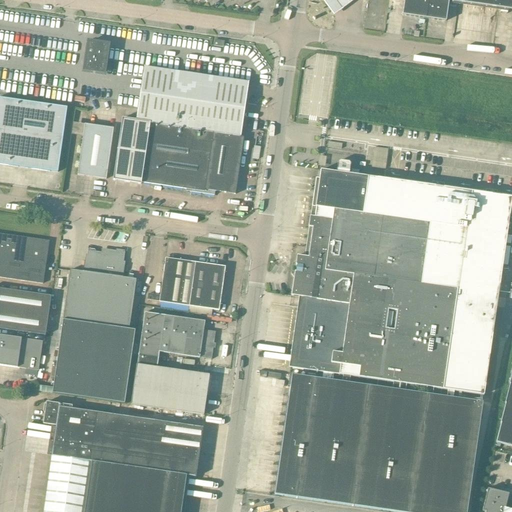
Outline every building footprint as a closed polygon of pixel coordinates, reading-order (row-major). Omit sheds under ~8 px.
[(355,0),(321,0),(334,16),(355,0)] [(511,0),(404,0),(402,15),(446,22),(448,2),(511,10),(511,0)] [(84,70),(104,73),(108,45),(88,43),(84,70)] [(136,121),(150,123),(240,137),(248,83),(144,68),(136,121)] [(0,164),(57,173),(66,108),(0,99),(0,164)] [(141,185),(141,183),(150,123),(136,121),(122,119),(113,181),(141,185)] [(150,123),(141,183),(190,190),(190,192),(214,196),(215,192),(235,195),(244,138),(240,137),(150,123)] [(106,180),(113,129),(84,125),(77,176),(106,180)] [(385,166),(386,148),(372,148),(372,166),(385,166)] [(296,257),(291,296),(302,298),(300,312),(292,369),(323,373),(333,375),(343,376),(350,377),(393,383),(406,385),(426,388),(433,389),(443,390),(448,391),(453,392),(483,396),(506,237),(511,237),(511,213),(509,213),(511,198),(368,178),(349,175),(350,164),(348,162),(340,161),(338,163),(336,173),(320,171),(315,208),(313,218),(309,217),(308,228),(312,228),(308,258),(296,257)] [(0,278),(42,284),(48,242),(0,234),(0,278)] [(69,271),(63,312),(51,394),(123,404),(134,331),(128,330),(135,280),(120,278),(120,273),(121,273),(124,253),(109,251),(109,254),(87,251),(85,266),(86,266),(85,273),(69,271)] [(165,259),(165,260),(160,296),(159,302),(188,307),(218,311),(225,267),(195,263),(165,259)] [(50,297),(0,289),(0,329),(44,337),(50,297)] [(138,356),(158,359),(159,352),(211,360),(215,332),(203,331),(204,322),(144,313),(138,356)] [(38,371),(42,342),(0,335),(0,365),(25,369),(37,371),(38,371)] [(156,368),(158,359),(138,356),(136,365),(130,405),(134,405),(163,410),(203,415),(209,376),(156,368)] [(291,375),(274,495),(393,511),(466,511),(482,403),(452,398),(453,392),(448,391),(447,398),(432,395),(433,392),(433,389),(426,388),(425,394),(405,392),(406,385),(393,383),(392,390),(349,384),(350,377),(343,376),(342,383),(332,381),(333,375),(323,373),(322,377),(322,380),(291,375)] [(52,456),(43,511),(180,511),(186,476),(195,477),(202,428),(201,428),(161,423),(163,410),(134,405),(132,418),(119,416),(71,410),(71,406),(46,403),(45,404),(43,423),(42,424),(56,426),(56,428),(52,456)] [(511,406),(504,404),(505,404),(500,424),(511,426),(511,406)] [(511,426),(500,424),(495,443),(511,447),(511,426)] [(484,511),(511,511),(511,509),(505,508),(508,494),(487,489),(482,511),(484,511)]
